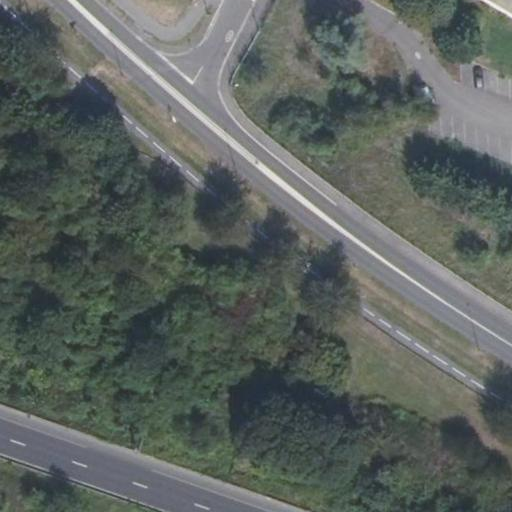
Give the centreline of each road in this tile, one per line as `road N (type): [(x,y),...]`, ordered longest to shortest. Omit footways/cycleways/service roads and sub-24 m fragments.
road 1 (primary): [(62,0),(287,197),(404,273)]
road 2 (primary): [(404,273),(188,89)]
road 3 (motorway): [(221,511),(0,434)]
road 4 (primary): [(188,89),(85,0)]
road 5 (primary): [(511,344),(404,273)]
